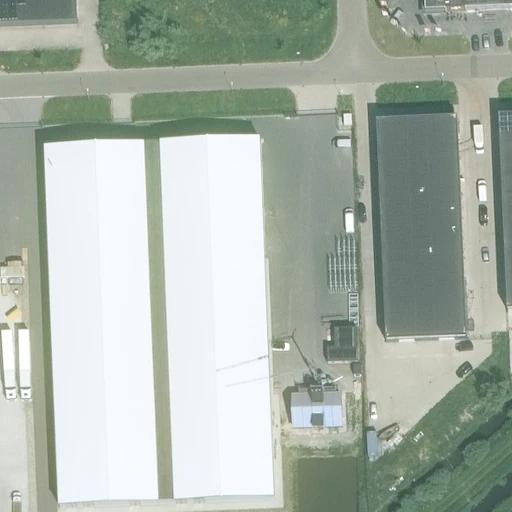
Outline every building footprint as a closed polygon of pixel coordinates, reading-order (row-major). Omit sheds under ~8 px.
[(77,0),(0,0),(0,28),(78,25),(77,0)] [(511,0),(425,0),(426,14),(511,9),(511,0)] [(511,116),(499,117),(503,218),(507,313),(511,312),(511,116)] [(457,119),(377,122),(386,342),(466,339),(457,119)] [(261,141),(46,150),(52,330),(60,509),(169,505),(275,501),(266,254),(261,141)]
